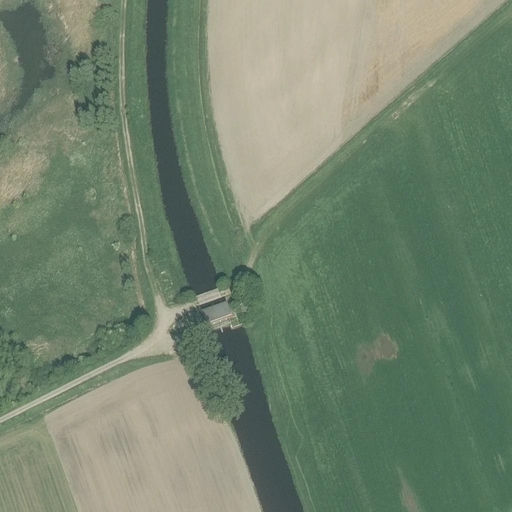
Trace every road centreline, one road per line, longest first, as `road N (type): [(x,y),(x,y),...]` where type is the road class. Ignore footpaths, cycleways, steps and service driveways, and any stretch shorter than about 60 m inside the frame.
road 1 (track): [(246,271),(272,215),(511,6)]
road 2 (track): [(163,318),(128,146),(123,0)]
road 3 (unclassified): [(0,418),(138,350),(163,318),(223,296),(246,271)]
